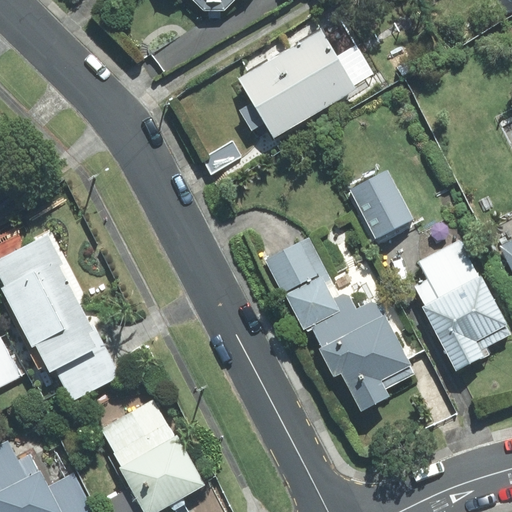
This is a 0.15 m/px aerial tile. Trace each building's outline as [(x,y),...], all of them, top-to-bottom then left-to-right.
[(192,0),(205,13),(225,13),(238,0),(192,0)] [(275,140),(358,92),(323,32),(240,81),(254,104),(241,112),(252,132),(266,124),(275,140)] [(376,241),(415,221),(389,172),(350,192),(376,241)] [(38,347),(52,374),(58,372),(74,402),(123,377),(102,339),(96,342),(92,335),(97,333),(63,268),(66,266),(50,235),(0,261),(0,276),(6,288),(3,290),(34,349),(38,347)] [(340,296),(310,239),(267,261),(305,332),(312,328),(322,348),(320,350),(335,379),(343,375),(363,413),(393,398),(389,391),(418,375),(381,305),(344,294),(340,296)] [(511,240),(500,247),(511,270),(511,240)] [(426,307),(423,309),(457,373),(491,356),(488,350),(511,337),(511,332),(483,278),(480,279),(461,241),(418,263),(428,281),(415,288),(426,307)] [(0,388),(23,377),(2,337),(0,338),(0,388)] [(162,511),(208,487),(180,436),(177,438),(156,401),(103,431),(124,468),(122,470),(133,489),(104,505),(108,511),(162,511)] [(92,511),(94,511),(75,474),(51,487),(42,471),(40,472),(32,455),(20,461),(11,445),(0,450),(0,511),(92,511)]
